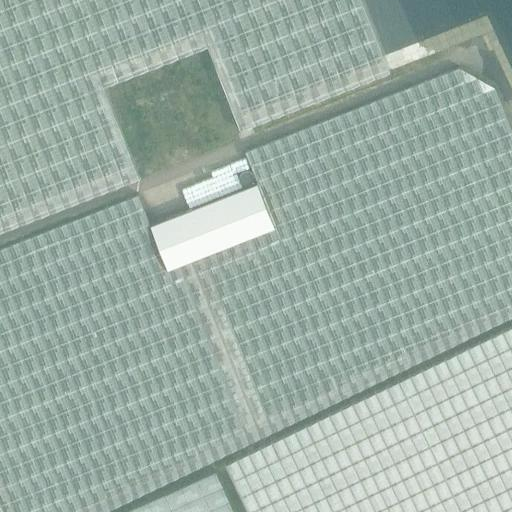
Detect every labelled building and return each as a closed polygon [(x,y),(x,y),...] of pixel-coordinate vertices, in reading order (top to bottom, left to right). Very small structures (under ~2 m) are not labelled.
[(0,0),(0,231),(139,177),(104,85),(207,46),(214,64),(223,88),(226,97),(229,105),(238,127),(389,71),(361,0),(0,0)] [(0,511),(102,511),(177,477),(230,454),(375,383),(511,318),(511,133),(502,109),(494,88),(460,67),(440,75),(438,76),(245,153),(257,184),(272,229),(165,270),(150,225),(141,204),(138,196),(0,249),(0,511)] [(223,140),(237,134),(227,111),(213,117),(223,140)] [(257,184),(150,225),(165,270),(272,229),(257,184)] [(511,511),(511,327),(229,471),(249,511),(511,511)] [(234,511),(219,477),(132,511),(234,511)]
